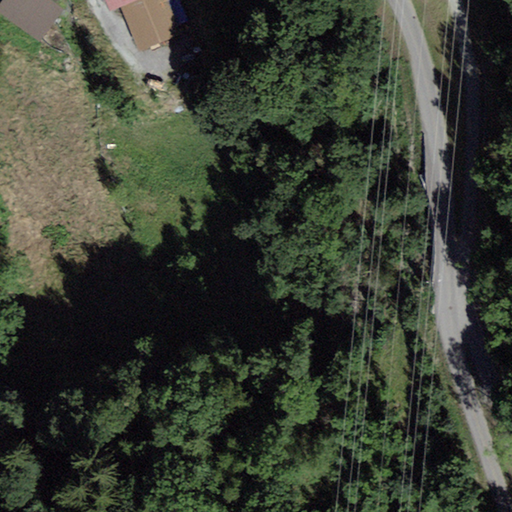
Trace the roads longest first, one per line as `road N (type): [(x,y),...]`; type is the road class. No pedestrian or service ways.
road 1 (unclassified): [(451,324),(437,126),(394,0)]
road 2 (track): [(449,291),(468,200),(458,39),(442,0)]
road 3 (unclassified): [(499,511),(451,324)]
road 4 (residential): [(511,439),(478,347),(466,327),(451,324)]
